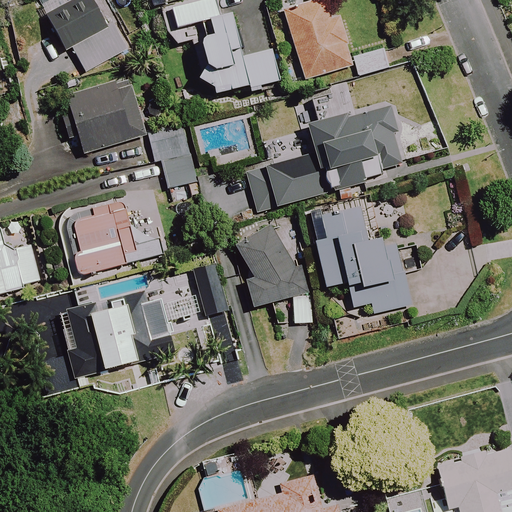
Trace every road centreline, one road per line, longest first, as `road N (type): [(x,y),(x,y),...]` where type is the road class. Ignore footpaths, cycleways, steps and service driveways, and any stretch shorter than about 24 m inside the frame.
road 1 (residential): [(511,333),(219,415),(177,437),(131,511)]
road 2 (residential): [(511,141),(455,0)]
